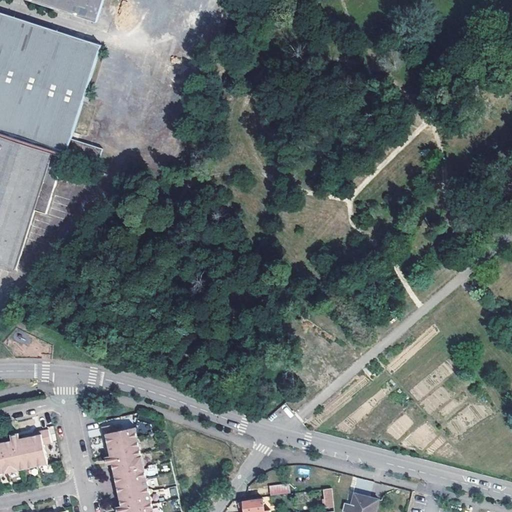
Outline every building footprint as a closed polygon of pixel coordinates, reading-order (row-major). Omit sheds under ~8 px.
[(104,0),(38,0),(99,19),(104,0)] [(0,132),(69,153),(71,149),(76,150),(75,153),(101,161),(107,145),(75,135),(104,41),(0,8),(0,132)] [(66,154),(0,134),(0,262),(17,268),(36,208),(48,211),(66,154)] [(153,511),(136,429),(117,434),(115,426),(102,429),(104,438),(107,437),(111,458),(108,458),(106,459),(106,462),(107,467),(113,466),(122,508),(116,509),(116,511),(153,511)] [(13,441),(0,443),(0,474),(48,464),(44,445),(51,443),(49,430),(40,432),(41,435),(20,439),(20,436),(19,434),(15,435),(11,435),(13,441)] [(288,484),(270,486),(271,495),(289,493),(288,484)] [(325,503),(333,502),(332,488),(323,490),(325,503)] [(344,511),(347,511),(375,511),(379,500),(355,494),(352,506),(345,505),(344,511)] [(269,511),(266,511),(264,511),(263,500),(240,503),(240,507),(245,507),(246,511),(269,511)]
